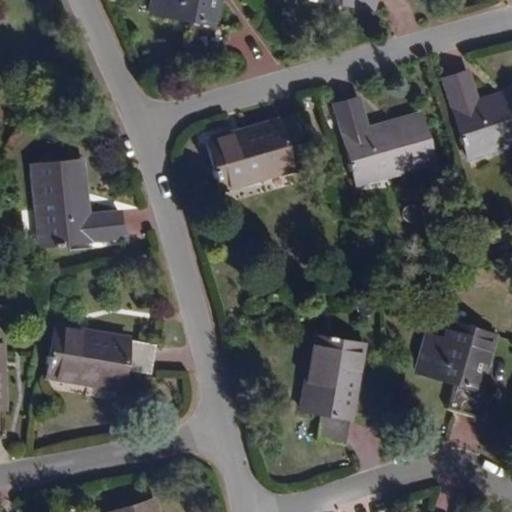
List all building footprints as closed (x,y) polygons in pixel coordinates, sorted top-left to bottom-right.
[(220,22),(226,0),(160,0),(160,2),(196,14),(189,38),(224,48),(231,25),(220,22)] [(511,143),(511,90),(476,100),(466,71),(441,79),(465,152),(501,141),(503,147),(511,143)] [(364,132),(355,101),(331,108),(352,178),(391,168),(393,173),(429,162),(416,116),(364,132)] [(311,143),(303,117),(276,125),(274,120),(203,140),(215,187),(255,176),(257,180),(289,170),(284,150),(311,143)] [(121,237),(119,212),(87,215),(81,158),(30,163),(35,207),(40,208),(43,243),(121,237)] [(494,333),(445,318),(440,336),(426,332),(415,367),(454,380),(446,406),(481,417),(489,391),(477,388),(494,333)] [(124,338),(50,322),(40,369),(81,379),(81,383),(112,391),(118,370),(143,375),(149,348),(123,342),(124,338)] [(341,421),(353,348),(303,338),(296,379),(291,378),(286,410),(305,415),(301,439),(332,446),(337,421),(341,421)] [(156,511),(153,500),(116,511),(156,511)]
